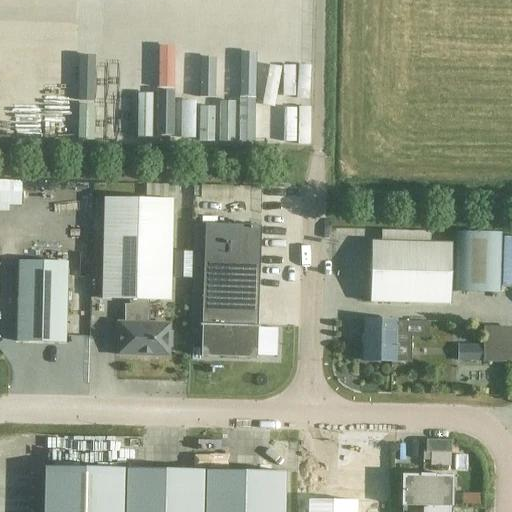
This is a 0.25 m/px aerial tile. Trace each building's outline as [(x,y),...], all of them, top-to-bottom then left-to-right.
[(306,69),(309,40),(284,38),(281,67),(306,69)] [(261,42),(261,52),(282,53),(283,43),(261,42)] [(0,54),(20,55),(21,44),(0,43),(0,54)] [(255,67),(252,51),(229,56),(233,72),(255,67)] [(190,57),(191,67),(199,66),(200,81),(224,80),(223,55),(190,57)] [(179,81),(178,58),(155,59),(155,82),(179,81)] [(178,103),(201,102),(200,87),(177,88),(178,103)] [(207,115),(227,110),(224,99),(204,104),(207,115)] [(171,202),(103,200),(101,301),(128,302),(128,306),(123,306),(123,325),(117,325),(117,357),(168,358),(168,349),(170,349),(170,334),(168,334),(168,326),(148,325),(148,302),(169,303),(171,202)] [(500,235),(456,234),(454,293),(498,294),(500,235)] [(451,245),(371,243),(369,303),(450,305),(451,245)] [(66,264),(18,263),(16,344),(65,345),(66,264)] [(259,267),(203,266),(202,326),(200,326),(199,327),(201,327),(201,358),(256,359),(257,329),(259,329),(259,327),(257,327),(259,267)] [(395,321),(365,320),(364,362),(394,363),(395,334),(407,334),(407,322),(395,322),(395,321)] [(511,322),(484,324),(485,360),(511,359),(511,322)] [(283,511),(284,473),(44,468),(43,511),(283,511)] [(402,476),(401,511),(451,511),(452,477),(402,476)]
